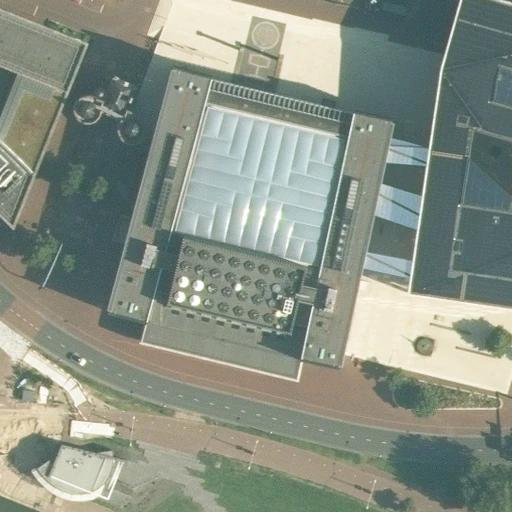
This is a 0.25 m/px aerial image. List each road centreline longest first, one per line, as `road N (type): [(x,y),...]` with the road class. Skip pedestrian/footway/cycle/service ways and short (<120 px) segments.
road 1 (primary): [(28,322),(86,360),(190,399),(376,441),(511,449)]
road 2 (residential): [(289,0),(397,29),(425,22),(431,0)]
